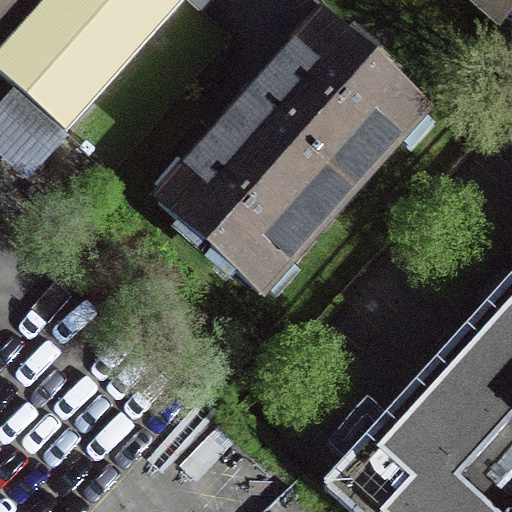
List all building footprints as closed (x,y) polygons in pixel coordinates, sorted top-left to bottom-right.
[(47,0),(0,53),(0,74),(65,132),(183,0),(47,0)] [(0,0),(0,25),(23,0),(0,0)] [(188,0),(200,10),(208,0),(188,0)] [(511,0),(474,0),(502,24),(511,12),(511,0)] [(428,109),(327,19),(159,206),(260,296),(428,109)] [(511,511),(511,287),(325,490),(348,511),(511,511)]
